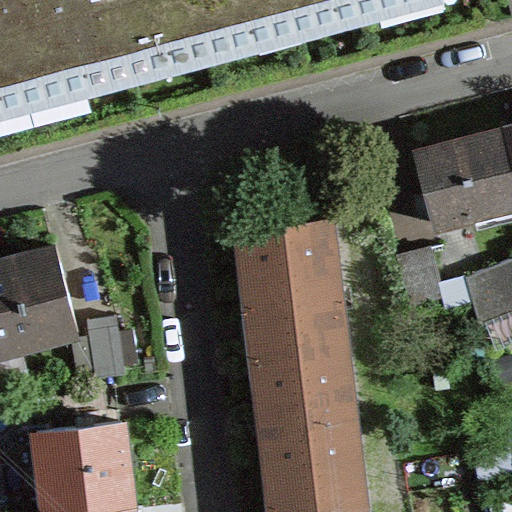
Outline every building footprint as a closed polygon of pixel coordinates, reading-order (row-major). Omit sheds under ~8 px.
[(0,0),(0,90),(3,99),(51,86),(46,69),(82,59),(87,77),(171,54),(167,37),(203,27),(208,44),(247,33),(243,17),(279,7),(284,24),(323,14),(318,0),(359,0),(360,5),(377,0),(0,0)] [(511,149),(506,127),(416,152),(436,222),(511,201),(511,149)] [(239,226),(264,430),(355,419),(330,215),(239,226)] [(0,259),(0,349),(78,329),(56,245),(0,259)] [(432,245),(398,254),(411,304),(446,295),(432,245)] [(511,255),(467,274),(481,325),(511,311),(511,255)] [(118,312),(88,317),(97,375),(127,371),(118,312)] [(474,366),(462,369),(467,389),(479,386),(474,366)] [(264,430),(274,511),(366,511),(355,419),(264,430)] [(37,429),(46,508),(132,498),(123,420),(37,429)] [(496,501),(511,496),(511,474),(486,480),(491,501),(496,501)] [(511,511),(511,496),(496,501),(498,511),(511,511)] [(46,508),(46,511),(133,511),(132,498),(46,508)]
